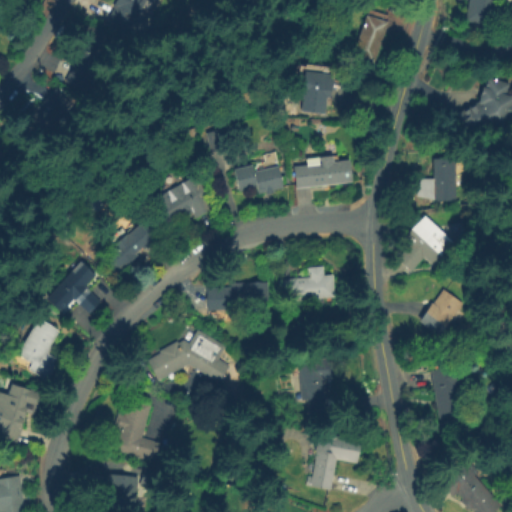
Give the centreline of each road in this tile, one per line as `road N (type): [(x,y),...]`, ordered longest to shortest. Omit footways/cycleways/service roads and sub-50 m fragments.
road 1 (tertiary): [(426,0),(378,174),(369,256),(393,427),(421,511)]
road 2 (residential): [(371,223),(313,217),(250,229),(192,255),(139,297),(96,349),(68,406),(49,511)]
